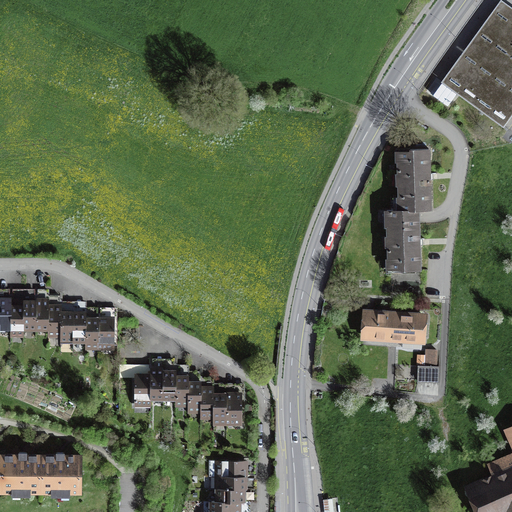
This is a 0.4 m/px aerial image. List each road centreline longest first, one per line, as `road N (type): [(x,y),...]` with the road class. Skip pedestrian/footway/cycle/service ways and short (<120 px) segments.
road 1 (tertiary): [(452,0),(365,135),(313,251),(291,362),(296,498)]
road 2 (residential): [(260,511),(261,391),(71,272),(0,263)]
